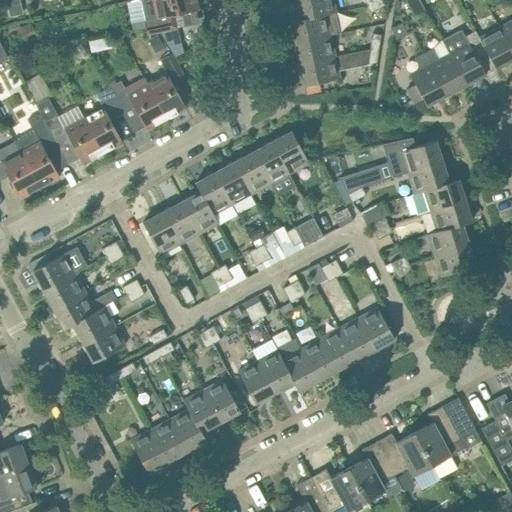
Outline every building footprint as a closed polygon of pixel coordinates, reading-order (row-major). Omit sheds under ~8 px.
[(144,21),(147,35),(178,28),(175,14),(198,10),(196,0),(140,0),(145,21),(144,21)] [(335,12),(332,0),(296,0),(300,18),(300,19),(326,13),(326,14),(335,12)] [(375,0),(366,5),(371,12),(385,5),(382,0),(375,0)] [(424,9),(423,6),(419,0),(405,0),(413,14),(424,9)] [(300,19),(300,18),(290,20),(295,42),(330,34),(326,14),(326,13),(300,19)] [(511,17),(498,25),(511,51),(511,17)] [(407,33),(401,23),(391,28),(396,39),(407,33)] [(511,60),(511,51),(498,25),(478,36),(494,66),(496,69),(511,60)] [(460,30),(441,41),(448,54),(465,85),(485,74),(484,72),(494,66),(478,36),(475,29),(463,35),(460,30)] [(370,49),(378,50),(381,34),(372,33),(370,49)] [(335,56),(330,34),(295,42),(299,64),(335,56)] [(0,59),(8,55),(0,40),(0,59)] [(378,50),(370,49),(367,64),(376,65),(378,50)] [(437,59),(432,49),(423,53),(446,96),(465,85),(448,54),(437,59)] [(163,67),(176,61),(172,53),(159,60),(163,67)] [(406,89),(414,103),(422,98),(427,106),(446,96),(423,53),(414,58),(420,69),(410,74),(415,84),(406,89)] [(299,64),(304,85),(339,78),(335,56),(299,64)] [(186,108),(167,73),(148,83),(167,118),(186,108)] [(145,78),(125,89),(122,82),(109,89),(120,109),(123,114),(135,108),(146,129),(167,118),(148,83),(147,83),(145,78)] [(120,109),(109,89),(97,95),(104,107),(84,118),(103,153),(122,142),(108,116),(120,109)] [(103,153),(84,118),(64,129),(48,97),(35,104),(40,113),(45,122),(59,147),(71,141),(83,164),(103,153)] [(28,119),(35,131),(16,142),(40,187),(59,176),(47,153),(59,147),(45,122),(40,113),(28,119)] [(309,162),(292,130),(272,141),(289,173),(309,162)] [(442,161),(435,140),(401,151),(407,172),(442,161)] [(289,173),(272,141),(253,151),(270,183),(289,173)] [(0,161),(19,198),(40,187),(16,142),(0,150),(0,161)] [(270,183),(253,151),(234,162),(251,193),(270,183)] [(448,182),(448,181),(442,161),(407,172),(414,193),(448,182)] [(251,193),(234,162),(214,172),(231,204),(251,193)] [(195,182),(200,191),(212,214),(231,204),(214,172),(195,182)] [(414,194),(412,194),(418,215),(429,211),(429,210),(453,203),(464,199),(458,178),(448,181),(448,182),(414,193),(414,194)] [(348,194),(362,187),(358,179),(344,187),(348,194)] [(362,187),(348,194),(352,202),(366,194),(362,187)] [(212,214),(200,191),(181,202),(198,233),(216,223),(212,214)] [(464,199),(453,203),(429,210),(429,211),(435,230),(436,231),(461,223),(462,224),(471,221),(464,199)] [(198,233),(181,202),(162,212),(179,244),(198,233)] [(388,215),(383,205),(361,216),(366,226),(370,224),(374,231),(388,224),(384,216),(388,215)] [(332,215),(336,222),(350,215),(346,207),(332,215)] [(162,212),(142,222),(160,254),(179,244),(162,212)] [(313,217),(294,227),(301,241),(304,247),(323,237),(313,217)] [(436,231),(435,230),(427,233),(434,255),(468,245),(462,224),(461,223),(436,231)] [(388,224),(374,231),(378,239),(392,232),(388,224)] [(301,241),(294,227),(286,231),(293,245),(301,241)] [(106,256),(120,248),(116,241),(102,248),(106,256)] [(263,262),(271,258),(263,243),(256,248),(263,262)] [(434,255),(434,257),(441,276),(475,265),(468,245),(434,255)] [(50,285),(74,272),(87,266),(76,246),(32,270),(43,289),(50,285)] [(106,256),(110,264),(124,256),(120,248),(106,256)] [(263,262),(256,248),(248,252),(256,266),(263,262)] [(50,260),(46,253),(28,263),(32,270),(50,260)] [(394,270),(408,263),(404,255),(390,263),(394,270)] [(336,277),(343,273),(336,259),(328,263),(336,277)] [(336,277),(328,263),(320,267),(328,281),(336,277)] [(408,263),(394,270),(398,278),(412,271),(408,263)] [(225,282),(233,278),(225,264),(217,268),(225,282)] [(225,282),(217,268),(210,272),(217,286),(225,282)] [(85,291),(74,272),(50,285),(43,289),(53,308),(61,304),(85,291)] [(126,294),(140,286),(136,279),(122,286),(126,294)] [(298,298),(305,294),(298,279),(290,284),(298,298)] [(298,298),(290,284),(282,288),(290,302),(298,298)] [(186,285),(179,289),(186,303),(194,299),(186,285)] [(126,294),(130,302),(144,294),(140,286),(126,294)] [(61,304),(53,308),(64,328),(72,324),(72,323),(95,311),(94,310),(85,291),(61,304)] [(260,318),(267,314),(259,300),(252,304),(260,318)] [(260,318),(252,304),(244,308),(252,322),(260,318)] [(94,310),(95,311),(72,323),(72,324),(83,343),(91,339),(114,326),(103,305),(94,310)] [(377,307),(359,316),(358,317),(375,349),(394,339),(377,307)] [(375,349),(358,317),(339,328),(356,359),(375,349)] [(213,343),(221,339),(213,325),(205,329),(213,343)] [(91,339),(83,343),(93,362),(125,345),(114,326),(91,339)] [(149,336),(153,344),(167,336),(163,328),(149,336)] [(356,359),(339,328),(319,338),(336,370),(356,359)] [(213,343),(205,329),(198,333),(205,347),(213,343)] [(336,370),(319,338),(300,349),(317,380),(336,370)] [(160,357),(174,349),(170,341),(156,349),(160,357)] [(160,357),(156,349),(142,356),(146,364),(160,357)] [(300,349),(282,358),(281,359),(294,382),(293,382),(298,391),(317,380),(300,349)] [(277,350),(276,350),(257,361),(269,382),(274,392),(293,382),(294,382),(281,359),(282,358),(277,350)] [(274,392),(269,382),(257,361),(238,371),(255,402),(274,392)] [(136,370),(132,362),(118,370),(122,377),(136,370)] [(122,377),(118,370),(104,377),(108,385),(122,377)] [(239,411),(223,380),(204,390),(220,421),(239,411)] [(183,401),(188,409),(201,432),(201,431),(220,421),(204,390),(183,401)] [(511,399),(509,401),(504,393),(486,403),(506,440),(511,436),(511,399)] [(467,415),(458,397),(427,414),(431,422),(415,431),(433,464),(449,456),(445,447),(475,431),(467,415)] [(188,409),(169,419),(187,451),(206,440),(201,431),(201,432),(188,409)] [(187,451),(169,419),(150,429),(167,461),(187,451)] [(150,429),(148,430),(130,440),(148,472),(167,461),(150,429)] [(396,441),(391,433),(376,441),(394,474),(406,467),(411,476),(415,474),(425,491),(442,481),(433,464),(415,431),(396,441)] [(361,449),(366,458),(348,467),(366,500),(385,490),(380,482),(394,474),(376,441),(361,449)] [(0,475),(28,465),(20,443),(0,450),(0,475)] [(0,511),(5,511),(16,508),(12,496),(36,487),(28,465),(0,475),(0,511)] [(330,477),(326,468),(310,477),(328,510),(329,509),(342,503),(346,511),(366,500),(348,467),(330,477)] [(310,477),(296,484),(305,501),(288,511),(330,511),(329,509),(328,510),(310,477)] [(459,511),(474,511),(482,508),(478,501),(459,511)] [(16,508),(5,511),(56,511),(55,507),(40,511),(35,511),(32,502),(16,508)]
